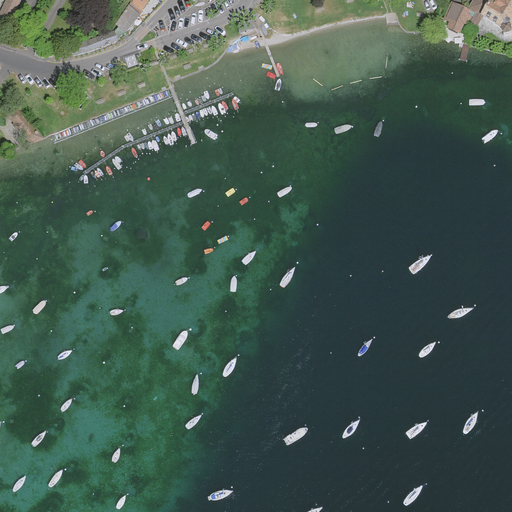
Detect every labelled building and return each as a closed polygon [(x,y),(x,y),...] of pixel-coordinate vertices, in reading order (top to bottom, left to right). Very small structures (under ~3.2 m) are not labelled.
[(21,2),(16,0),(8,0),(0,17),(0,20),(9,25),(21,2)] [(132,0),(128,8),(139,17),(151,0),(132,0)] [(511,0),(476,0),(469,12),(470,13),(476,16),(469,26),(477,31),(483,20),(501,31),(501,36),(505,39),(510,38),(511,36),(511,0)] [(469,12),(452,4),(443,21),(449,24),(447,29),(460,37),(472,16),(468,15),(470,13),(469,12)] [(124,34),(125,35),(127,34),(139,17),(128,8),(115,28),(117,29),(124,34)] [(124,34),(117,29),(115,33),(117,40),(124,34)] [(115,33),(114,30),(88,42),(68,49),(70,57),(90,52),(118,42),(117,40),(115,33)] [(18,110),(9,117),(32,143),(42,139),(18,110)]
